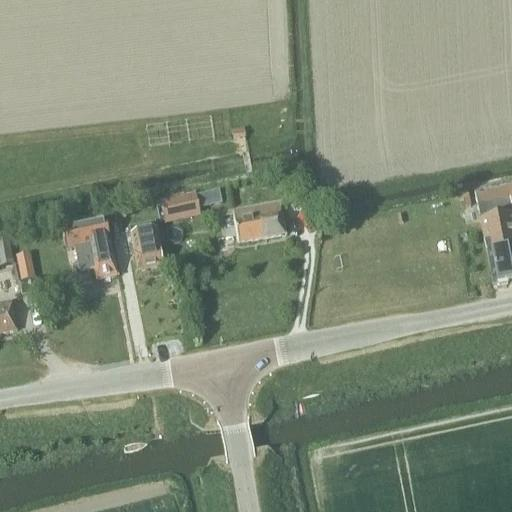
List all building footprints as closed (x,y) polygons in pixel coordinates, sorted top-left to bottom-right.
[(511,252),(511,220),(511,216),(511,215),(511,190),(474,198),(479,222),(492,287),(495,286),(498,288),(505,287),(507,284),(511,282),(511,263),(510,253),(511,252)] [(164,227),(200,219),(195,196),(159,204),(164,227)] [(237,245),(285,237),(280,206),(231,214),(237,245)] [(136,273),(162,269),(154,226),(130,230),(132,245),(131,245),(136,273)] [(95,284),(117,279),(111,248),(104,249),(100,230),(72,236),(80,274),(93,271),(95,284)] [(0,269),(13,267),(10,252),(8,239),(0,240),(0,269)] [(20,283),(34,281),(31,267),(17,270),(20,283)] [(21,298),(37,294),(35,284),(19,288),(21,298)] [(0,336),(14,333),(9,305),(0,306),(0,336)]
